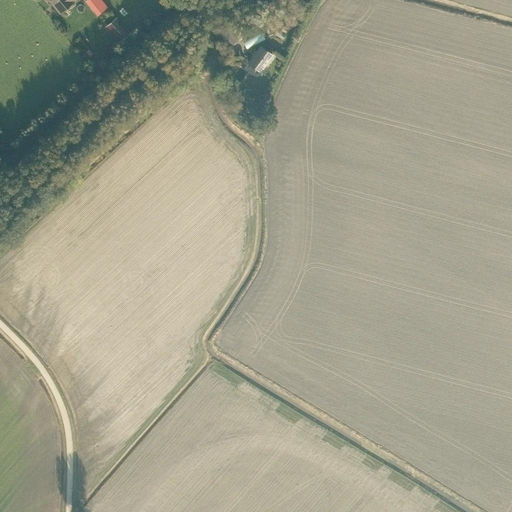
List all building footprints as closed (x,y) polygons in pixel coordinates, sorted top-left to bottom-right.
[(47,0),(48,1),(49,1),(60,13),(73,2),(72,1),(73,0),(47,0)] [(89,0),(87,2),(92,9),(101,2),(99,0),(89,0)] [(116,17),(105,27),(119,42),(135,28),(131,24),(126,28),(116,17)] [(247,49),(265,40),(260,30),(242,40),(247,49)] [(107,33),(103,37),(110,46),(115,42),(107,33)] [(260,72),(273,55),(260,45),(247,63),(260,72)] [(89,49),(81,56),(85,61),(93,54),(89,49)]
